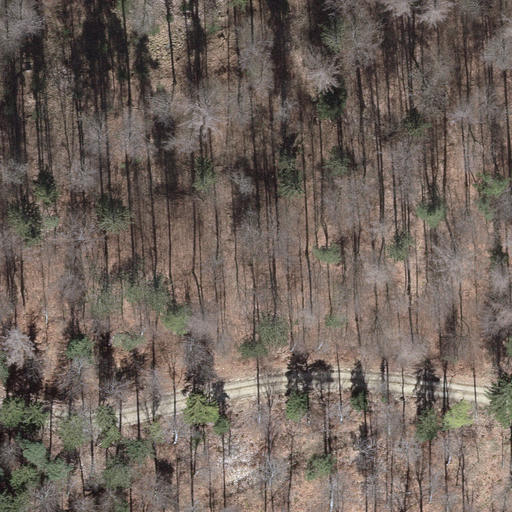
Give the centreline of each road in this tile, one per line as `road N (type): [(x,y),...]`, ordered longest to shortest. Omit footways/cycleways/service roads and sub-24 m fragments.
road 1 (track): [(0,403),(50,418),(90,419),(254,385),(336,379),(511,399)]
road 2 (track): [(463,391),(183,511)]
